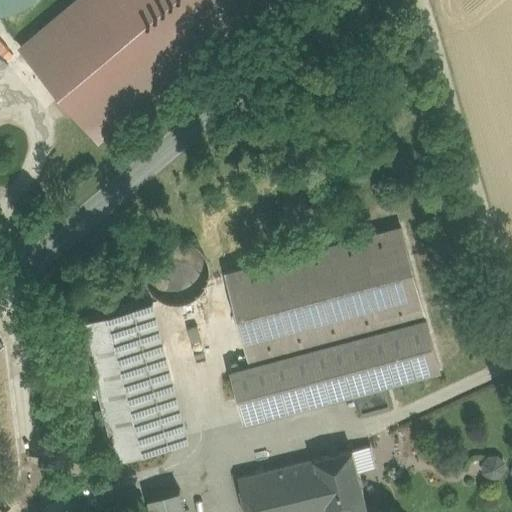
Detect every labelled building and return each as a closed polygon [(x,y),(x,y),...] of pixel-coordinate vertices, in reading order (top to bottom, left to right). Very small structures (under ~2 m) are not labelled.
[(0,0),(0,16),(4,17),(22,12),(38,1),(39,0),(0,0)] [(100,137),(264,0),(78,0),(22,47),(63,94),(75,109),(100,137)] [(75,109),(63,94),(57,99),(68,114),(75,109)] [(250,360),(425,313),(401,228),(227,275),(250,360)] [(190,244),(183,242),(175,241),(168,242),(161,245),(155,249),(150,255),(146,262),(144,269),(144,277),(145,284),(149,291),(153,297),(159,301),(166,305),(174,306),(181,306),(189,304),(195,300),(201,295),(205,289),(208,282),(209,274),(208,267),(206,260),(202,253),(197,248),(190,244)] [(133,306),(169,446),(188,442),(152,302),(133,306)] [(169,446),(133,306),(83,320),(105,407),(109,423),(119,459),(169,446)] [(425,320),(231,373),(245,422),(354,392),(387,384),(439,370),(425,320)] [(393,407),(387,384),(354,392),(361,415),(393,407)] [(109,423),(105,407),(96,409),(99,425),(109,423)] [(367,511),(352,449),(315,458),(328,511),(330,511),(344,509),(344,511),(367,511)] [(505,474),(505,454),(478,454),(477,474),(505,474)] [(328,511),(315,458),(238,478),(246,511),(328,511)] [(151,511),(185,511),(179,490),(148,499),(151,511)]
